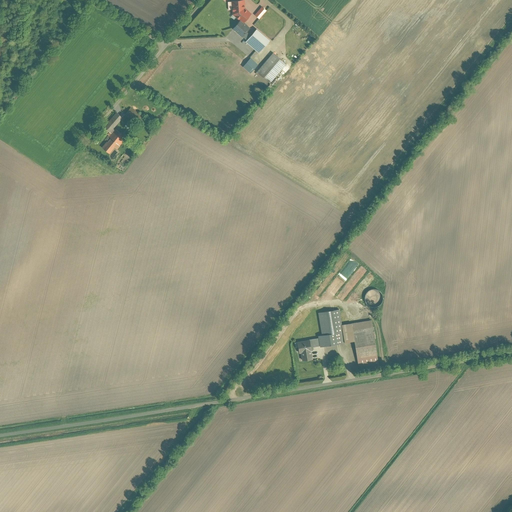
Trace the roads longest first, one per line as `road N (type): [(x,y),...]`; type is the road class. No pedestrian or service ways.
road 1 (residential): [(511,353),(0,433)]
road 2 (unclassified): [(85,0),(165,45),(205,0)]
